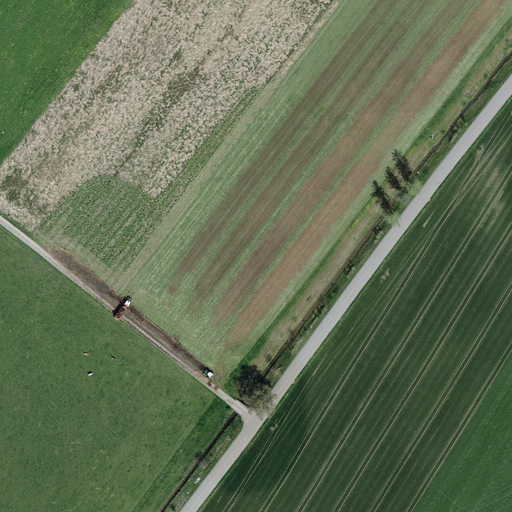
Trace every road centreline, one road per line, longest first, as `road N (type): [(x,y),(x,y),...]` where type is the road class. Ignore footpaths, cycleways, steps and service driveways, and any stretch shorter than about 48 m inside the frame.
road 1 (unclassified): [(257,423),(511,97)]
road 2 (unclassified): [(0,224),(257,423)]
